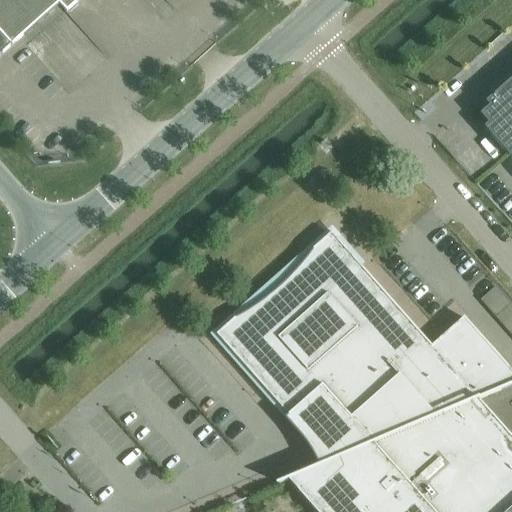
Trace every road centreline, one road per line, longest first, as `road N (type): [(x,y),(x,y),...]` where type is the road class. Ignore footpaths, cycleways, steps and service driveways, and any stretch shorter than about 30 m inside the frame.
road 1 (tertiary): [(55,244),(297,24)]
road 2 (unclassified): [(511,264),(297,24)]
road 3 (unknown): [(124,511),(264,452)]
